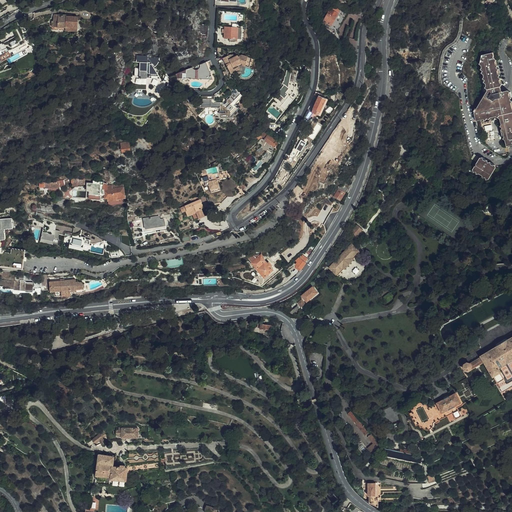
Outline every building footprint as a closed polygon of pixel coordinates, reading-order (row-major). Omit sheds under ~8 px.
[(86,13),(94,16),(94,8),(94,7),(93,6),(91,4),(89,3),(86,13)] [(339,13),(330,9),(323,23),(326,25),(327,23),(332,26),(339,13)] [(340,11),(339,13),(332,26),(336,28),(343,13),(340,11)] [(78,33),(80,19),(68,18),(68,17),(55,16),(55,24),(53,24),(53,31),(78,33)] [(237,39),(238,27),(226,27),(225,29),(225,33),(225,38),(230,38),(230,41),(237,41),(237,39)] [(27,40),(22,29),(15,32),(18,38),(6,43),(5,42),(0,44),(0,45),(2,51),(8,49),(9,51),(14,49),(14,50),(19,48),(20,49),(27,46),(25,41),(27,40)] [(507,147),(511,145),(511,106),(511,104),(511,102),(511,101),(510,100),(511,98),(510,97),(509,94),(510,92),(508,91),(502,92),(500,87),(502,84),(501,83),(500,81),(501,79),(499,77),(500,75),(499,74),(498,71),(499,70),(497,68),(498,66),(495,62),(497,60),(495,60),(493,53),(482,56),(480,63),(479,64),(482,67),(481,70),(483,71),(482,73),(484,74),(484,77),(483,79),(485,80),(484,83),(486,84),(487,86),(485,88),(487,90),(488,91),(474,113),(476,122),(483,120),(485,121),(487,119),(489,120),(490,118),(496,117),(500,119),(501,125),(500,127),(503,128),(501,130),(503,131),(504,137),(503,139),(505,140),(507,147)] [(229,62),(227,64),(230,71),(239,66),(243,64),(250,66),(251,63),(254,64),(256,57),(244,54),(239,56),(238,55),(235,56),(234,54),(230,54),(224,58),(225,61),(228,60),(229,62)] [(155,59),(155,57),(149,57),(149,56),(137,55),(137,62),(141,63),(140,68),(136,68),(136,76),(140,76),(140,78),(148,78),(152,78),(152,84),(154,85),(155,86),(163,82),(159,74),(159,72),(159,71),(158,72),(154,66),(155,66),(156,67),(159,63),(158,63),(155,59)] [(213,79),(209,69),(206,61),(200,64),(201,66),(199,69),(198,69),(196,69),(194,68),(193,67),(176,74),(177,78),(213,79)] [(293,83),(294,77),(293,77),(294,71),(289,70),(287,70),(286,76),(285,76),(284,84),(276,94),(276,95),(272,100),(278,105),(284,98),(285,99),(292,91),(291,89),(294,85),(295,83),(293,83)] [(214,107),(214,110),(221,117),(232,117),(242,107),(237,102),(243,96),(241,94),(241,92),(240,92),(238,91),(238,89),(236,89),(235,87),(228,94),(230,97),(228,100),(228,102),(224,105),(224,102),(221,102),(221,99),(212,99),(211,107),(214,107)] [(317,101),(315,106),(312,112),(318,114),(325,99),(319,96),(317,101)] [(278,105),(272,100),(272,101),(279,107),(282,104),(283,103),(286,99),(285,99),(284,98),(278,105)] [(287,106),(283,103),(282,104),(279,107),(276,111),(279,113),(282,110),(285,108),(287,106)] [(265,133),(263,129),(259,134),(265,138),(264,140),(268,142),(266,146),(272,150),(278,141),(275,139),(276,138),(266,131),(265,133)] [(342,152),(343,146),(343,143),(338,142),(342,133),(337,131),(324,150),(323,149),(320,153),(316,160),(322,164),(329,152),(334,154),(335,150),(342,152)] [(300,138),(294,149),(300,151),(301,151),(302,151),(303,150),(304,150),(304,149),(308,142),(300,138)] [(121,151),(129,150),(128,141),(120,142),(121,151)] [(300,151),(294,149),(288,158),(287,158),(286,160),(292,163),(298,153),(299,152),(300,151)] [(495,166),(483,158),(480,158),(473,170),(474,173),(476,172),(477,175),(479,174),(482,176),(483,179),(485,178),(486,179),(487,181),(489,180),(496,168),(495,166)] [(242,171),(240,168),(238,165),(234,168),(235,169),(238,174),(242,171)] [(213,188),(214,190),(219,189),(216,179),(219,179),(217,174),(206,177),(206,176),(204,176),(203,176),(199,177),(202,186),(208,184),(209,189),(213,188)] [(55,181),(49,182),(49,187),(59,186),(64,185),(63,179),(58,180),(57,178),(54,178),(55,181)] [(82,178),(82,179),(77,179),(77,178),(71,178),(72,188),(75,188),(76,184),(84,184),(84,178),(82,178)] [(100,197),(104,198),(104,196),(125,195),(124,184),(108,185),(108,182),(104,181),(104,179),(93,179),(93,182),(87,182),(87,189),(89,189),(88,197),(99,198),(100,197)] [(239,185),(243,189),(247,185),(243,181),(239,185)] [(235,196),(243,189),(239,185),(228,195),(229,196),(235,196)] [(338,190),(335,194),(333,195),(332,197),(341,203),(349,190),(344,187),(342,186),(341,187),(340,188),(339,191),(338,190)] [(466,219),(431,194),(419,212),(456,236),(466,219)] [(207,196),(201,198),(204,207),(210,205),(207,196)] [(199,200),(192,203),(180,207),(182,212),(185,211),(187,216),(196,213),(198,219),(204,216),(201,209),(199,205),(202,204),(200,199),(199,200)] [(145,228),(164,225),(163,219),(159,220),(158,216),(144,218),(145,228)] [(11,222),(11,220),(0,220),(0,266),(21,269),(23,262),(24,251),(11,249),(10,253),(1,253),(0,241),(1,241),(1,234),(3,234),(2,231),(3,231),(3,230),(8,230),(8,224),(10,224),(10,222),(11,222)] [(360,230),(355,225),(350,232),(352,234),(351,237),(353,239),(356,235),(360,230)] [(57,235),(44,233),(42,242),(59,245),(62,231),(58,231),(57,235)] [(87,238),(67,234),(66,239),(73,240),(71,248),(85,251),(87,238)] [(288,245),(297,238),(293,234),(285,241),(288,245)] [(357,251),(350,244),(343,252),(342,250),(333,260),(334,261),(327,268),(335,275),(341,267),(343,269),(352,260),(351,259),(350,258),(357,251)] [(119,256),(125,255),(122,250),(119,247),(110,248),(111,257),(119,256)] [(244,254),(252,264),(260,276),(270,269),(268,266),(269,264),(267,261),(265,262),(262,259),(259,253),(256,253),(255,251),(244,254)] [(351,259),(358,252),(357,251),(350,258),(351,259)] [(271,261),(278,256),(275,252),(268,257),(271,261)] [(301,268),(302,269),(304,266),(307,263),(305,262),(300,259),(298,257),(294,260),(296,262),(295,264),(296,265),(295,266),(295,267),(295,268),(299,271),(301,268)] [(341,267),(335,275),(336,276),(343,269),(341,267)] [(322,279),(318,275),(309,286),(309,285),(299,295),(305,303),(316,294),(311,288),(322,279)] [(30,294),(30,292),(31,286),(22,284),(22,283),(12,281),(12,283),(0,281),(0,287),(11,289),(11,291),(17,292),(17,290),(24,291),(24,293),(25,293),(30,294)] [(68,292),(74,291),(74,290),(82,290),(81,286),(81,284),(80,283),(78,283),(77,283),(73,283),(73,281),(48,283),(48,291),(48,293),(59,292),(60,296),(68,296),(68,292)] [(393,298),(389,293),(383,297),(387,302),(393,298)] [(299,307),(303,305),(299,299),(295,302),(299,307)] [(0,310),(11,310),(10,300),(0,301),(0,310)] [(290,314),(298,308),(296,306),(288,312),(290,314)] [(511,337),(507,341),(506,340),(495,347),(496,348),(488,353),(488,352),(480,357),(481,358),(469,365),(466,364),(463,365),(462,369),(464,371),(467,373),(483,363),(489,374),(490,374),(492,377),(493,377),(502,393),(509,388),(497,369),(505,364),(506,364),(511,360),(511,337)] [(495,347),(506,340),(505,339),(495,346),(495,347)] [(461,405),(455,394),(427,409),(424,404),(422,404),(420,403),(417,403),(414,404),(414,405),(412,406),(412,408),(412,410),(409,411),(410,413),(408,414),(414,427),(417,426),(418,428),(421,426),(422,428),(424,428),(426,428),(428,428),(430,426),(432,422),(451,413),(454,419),(460,416),(455,408),(461,405)] [(313,402),(312,399),(310,397),(308,395),(305,395),(302,396),(299,398),(298,401),(298,404),(299,406),(301,408),(303,409),(306,410),(309,409),(311,408),(312,406),(313,402)] [(363,436),(367,433),(357,420),(350,411),(346,414),(356,426),(356,427),(363,436)] [(137,438),(137,428),(132,428),(132,426),(130,426),(130,428),(118,428),(118,430),(116,430),(116,436),(121,436),(121,438),(122,438),(122,440),(125,440),(125,438),(137,438)] [(116,436),(116,430),(105,430),(106,433),(107,435),(109,441),(121,440),(122,440),(122,438),(121,438),(121,436),(116,436)] [(101,433),(92,440),(96,444),(99,442),(102,445),(105,443),(102,438),(101,437),(103,435),(101,433)] [(378,445),(370,434),(365,437),(371,444),(365,449),(368,453),(378,445)] [(383,449),(382,455),(383,455),(382,456),(419,464),(420,457),(413,456),(398,453),(383,449)] [(112,466),(113,457),(109,456),(99,455),(96,475),(111,477),(111,479),(125,481),(127,468),(124,467),(124,466),(120,465),(120,467),(112,466)] [(371,487),(371,505),(379,508),(379,497),(378,497),(377,487),(371,487)] [(357,507),(352,503),(349,508),(353,511),(355,511),(359,511),(361,510),(357,507)]
